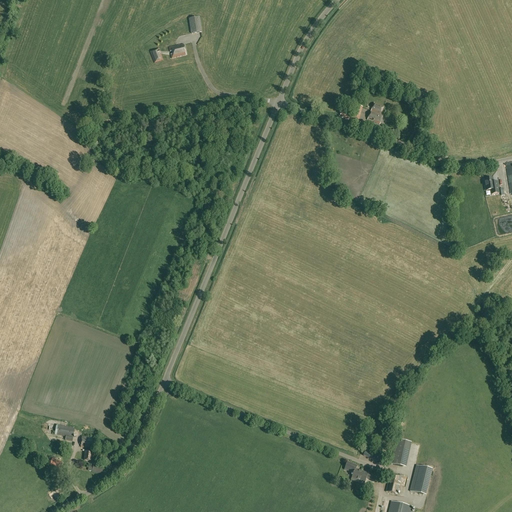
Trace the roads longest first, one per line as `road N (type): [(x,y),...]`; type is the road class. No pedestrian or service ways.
road 1 (unclassified): [(56,511),(114,473),(138,441),(278,101)]
road 2 (unclassified): [(511,158),(458,165),(278,101)]
